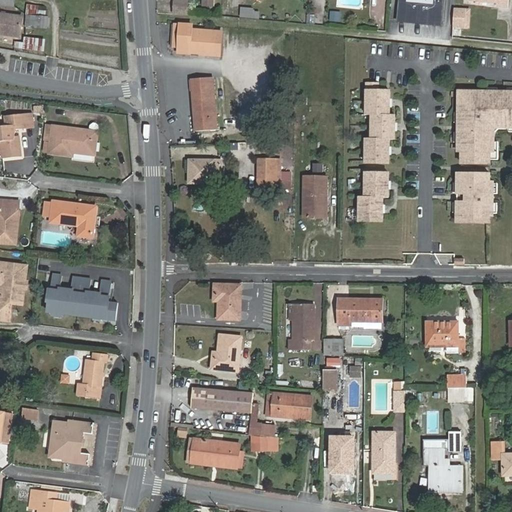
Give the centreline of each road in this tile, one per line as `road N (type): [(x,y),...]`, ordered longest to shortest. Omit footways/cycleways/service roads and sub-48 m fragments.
road 1 (residential): [(153,268),(511,272)]
road 2 (tertiary): [(136,482),(153,268)]
road 3 (residential): [(136,482),(318,511)]
road 4 (tertiary): [(153,268),(147,88)]
road 5 (unknown): [(153,199),(0,190)]
road 6 (residential): [(0,74),(106,93),(147,88)]
